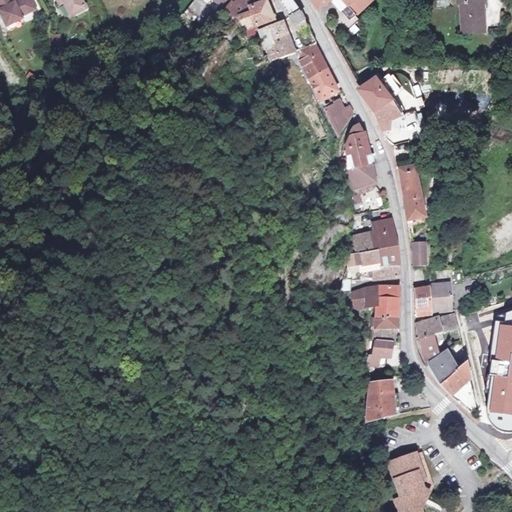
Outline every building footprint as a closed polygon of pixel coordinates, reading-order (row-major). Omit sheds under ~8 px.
[(12,0),(0,0),(0,14),(8,29),(23,21),(22,19),(36,11),(30,0),(22,0),(14,4),(12,0)] [(56,0),(60,7),(64,4),(71,18),(86,10),(80,0),(56,0)] [(225,0),(206,0),(206,1),(204,0),(199,0),(190,12),(209,26),(217,13),(219,10),(221,7),(225,0)] [(229,21),(230,22),(263,3),(258,0),(230,0),(219,15),(229,21)] [(273,0),(284,15),(297,7),(290,0),(273,0)] [(316,0),(326,12),(342,0),(346,0),(355,8),(363,0),(316,0)] [(363,0),(355,8),(362,16),(382,0),(363,0)] [(455,0),(456,6),(459,6),(461,36),(484,35),(483,16),(479,16),(477,0),(455,0)] [(263,3),(230,22),(238,38),(242,46),(249,42),(246,34),(271,22),(263,3)] [(297,7),(284,15),(292,25),(303,19),(298,9),(297,7)] [(355,16),(342,23),(349,35),(362,28),(355,16)] [(263,54),(285,44),(275,25),(254,37),(260,47),(263,54)] [(306,25),(293,30),(297,37),(309,31),(306,25)] [(52,44),(61,43),(60,33),(51,35),(52,44)] [(315,43),(298,52),(300,62),(308,79),(328,69),(315,43)] [(285,59),(292,55),(285,44),(263,54),(269,64),(269,66),(272,65),(285,59)] [(285,59),(272,65),(277,75),(291,69),(285,59)] [(339,90),(328,69),(308,79),(337,139),(354,113),(350,105),(340,112),(336,101),(325,106),(322,98),(339,90)] [(382,76),(360,87),(381,114),(387,133),(397,133),(398,120),(409,117),(402,101),(382,76)] [(349,168),(371,163),(364,133),(359,123),(352,127),(349,134),(346,141),(349,168)] [(408,168),(398,169),(408,228),(424,226),(423,218),(425,217),(418,171),(422,170),(420,159),(407,161),(408,168)] [(371,163),(349,168),(351,187),(353,197),(360,196),(359,192),(372,188),(371,182),(375,181),(371,163)] [(395,236),(391,218),(371,221),(372,232),(352,235),(355,252),(376,249),(395,246),(395,236)] [(424,241),(411,242),(412,248),(412,253),(413,265),(426,263),(424,241)] [(395,246),(376,249),(378,266),(398,265),(395,246)] [(378,266),(376,249),(355,252),(346,253),(348,267),(361,267),(378,266)] [(378,266),(361,267),(362,272),(369,272),(370,277),(375,277),(375,279),(398,277),(398,265),(378,266)] [(341,295),(344,282),(347,268),(343,267),(340,275),(339,283),(337,294),(341,295)] [(351,294),(353,295),(354,282),(344,282),(341,295),(351,294)] [(452,285),(437,286),(440,313),(455,312),(452,285)] [(379,286),(377,287),(376,310),(372,310),(372,317),(398,316),(398,287),(379,286)] [(376,310),(377,287),(364,291),(364,310),(372,310),(376,310)] [(431,289),(415,289),(416,313),(432,313),(431,289)] [(364,310),(364,291),(353,295),(351,294),(353,311),(364,310)] [(490,361),(485,400),(490,426),(493,430),(496,433),(502,433),(508,434),(511,433),(511,310),(497,316),(490,361)] [(398,316),(372,317),(372,334),(367,335),(366,340),(380,342),(400,346),(392,327),(398,327),(398,316)] [(456,316),(447,318),(448,331),(458,330),(456,316)] [(417,321),(420,335),(434,333),(448,331),(447,318),(440,319),(440,318),(417,321)] [(434,333),(420,335),(425,359),(432,356),(437,354),(437,352),(434,333)] [(400,346),(380,342),(376,357),(372,357),(367,368),(382,369),(385,362),(397,363),(400,346)] [(447,352),(428,363),(439,382),(454,370),(447,352)] [(454,370),(439,382),(449,393),(451,394),(472,411),(475,408),(465,362),(454,370)] [(392,380),(368,383),(365,419),(402,413),(401,404),(399,403),(399,394),(393,393),(392,380)] [(421,453),(417,454),(419,461),(422,468),(426,467),(421,453)] [(408,457),(389,464),(401,499),(395,501),(398,508),(398,511),(421,511),(422,511),(419,505),(421,505),(422,502),(424,499),(425,499),(427,500),(430,494),(426,492),(428,488),(426,481),(430,480),(426,467),(422,468),(419,461),(417,454),(408,457)] [(425,504),(427,500),(425,499),(424,499),(422,502),(421,505),(419,505),(422,511),(424,505),(425,504)]
